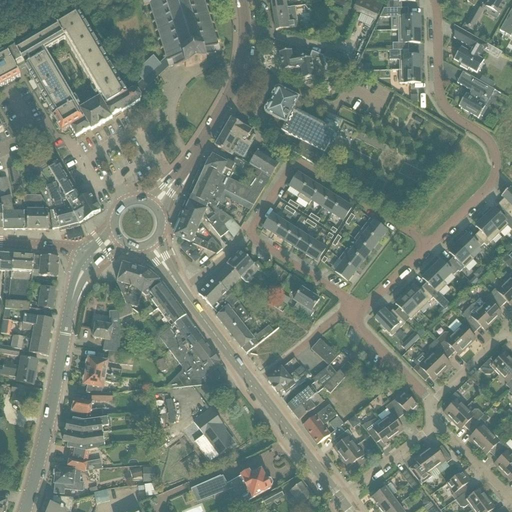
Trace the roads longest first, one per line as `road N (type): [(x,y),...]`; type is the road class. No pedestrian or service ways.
road 1 (residential): [(428,243),(301,164),(289,168),(251,234),(341,296),(351,313)]
road 2 (residential): [(428,243),(487,187),(495,168),(490,143),(459,122),(438,93),(435,0)]
road 3 (secondary): [(24,511),(71,297)]
road 4 (tertiary): [(186,168),(232,89),(244,41),(241,0)]
road 5 (secondary): [(339,499),(253,384)]
road 6 (secondary): [(253,384),(172,276)]
road 7 (residential): [(339,499),(435,424)]
road 8 (residential): [(351,313),(433,403)]
road 9 (residential): [(253,384),(351,313)]
